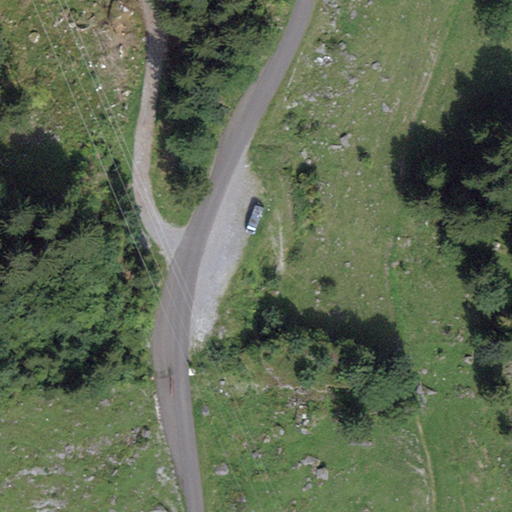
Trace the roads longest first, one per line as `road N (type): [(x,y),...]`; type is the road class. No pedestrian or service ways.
road 1 (tertiary): [(301,0),(184,260),(171,368),(195,511)]
road 2 (track): [(184,260),(149,217),(138,177),(155,41),(147,0)]
